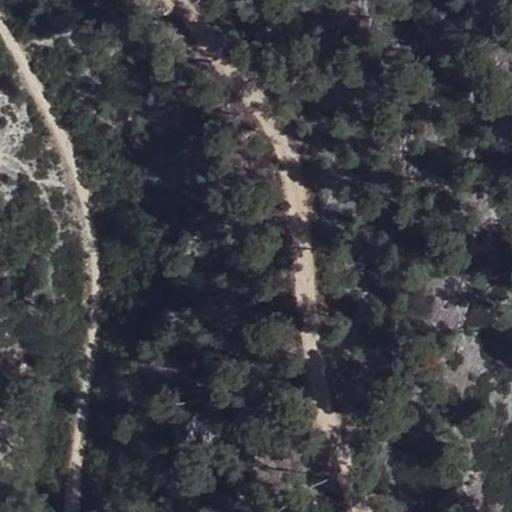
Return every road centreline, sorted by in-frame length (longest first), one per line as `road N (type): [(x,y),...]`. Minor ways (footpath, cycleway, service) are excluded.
road 1 (track): [(190,0),(292,175),(322,428),(353,511)]
road 2 (track): [(85,511),(102,389),(96,221),(1,0)]
